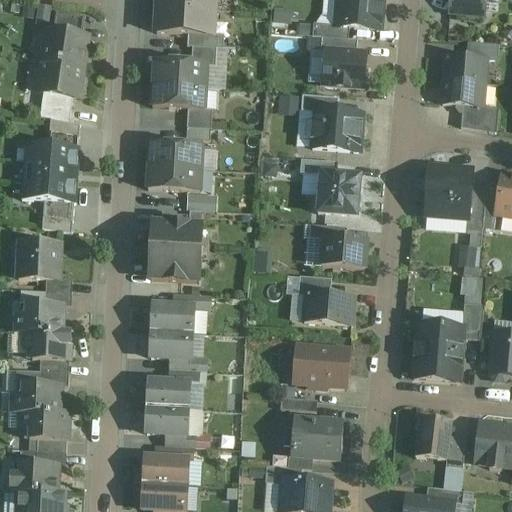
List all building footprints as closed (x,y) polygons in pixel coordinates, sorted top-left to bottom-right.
[(158,0),(158,10),(214,14),(214,0),(158,0)] [(382,0),(338,0),(336,29),(336,30),(349,31),(380,34),(382,0)] [(451,0),(450,15),(465,17),(469,20),(477,21),(481,18),(484,18),(485,0),(451,0)] [(35,9),(23,7),(22,19),(34,21),(35,9)] [(51,9),(38,7),(36,26),(49,28),(51,9)] [(214,14),(158,10),(156,36),(188,38),(212,39),(213,38),(214,14)] [(85,19),(56,14),(53,34),(82,39),(85,19)] [(300,24),(284,23),(283,35),(299,36),(300,24)] [(336,29),(313,27),(312,40),(322,41),(348,43),(349,31),(336,30),(336,29)] [(53,34),(48,34),(43,64),(83,70),(87,39),(53,34)] [(224,38),(213,38),(212,39),(188,38),(187,50),(192,50),(216,52),(223,52),(224,38)] [(312,40),(309,40),(308,53),(321,54),(322,41),(312,40)] [(348,43),(322,41),(321,54),(325,54),(325,53),(357,56),(358,44),(348,43)] [(216,52),(192,50),(191,69),(207,70),(215,70),(216,52)] [(357,56),(325,53),(325,54),(322,88),(363,92),(366,57),(357,56)] [(486,64),(446,61),(444,84),(484,88),(486,64)] [(83,70),(43,64),(38,95),(44,96),(73,100),(78,101),(83,70)] [(191,69),(155,67),(153,89),(206,91),(207,70),(191,69)] [(484,88),(444,84),(442,108),(462,110),(482,111),(482,110),(484,88)] [(206,91),(153,89),(152,111),(188,113),(204,114),(204,113),(206,91)] [(73,100),(44,96),(40,120),(51,122),(69,125),(73,100)] [(297,116),(296,98),(278,98),(278,116),(297,116)] [(338,102),(302,99),(301,114),(315,115),(315,114),(337,116),(338,102)] [(482,111),(462,110),(461,131),(496,137),(498,111),(482,110),(482,111)] [(204,114),(188,113),(187,131),(211,133),(212,114),(204,113),(204,114)] [(337,116),(315,114),(315,115),(312,152),(358,156),(361,118),(337,116)] [(69,125),(51,122),(48,149),(79,151),(80,128),(69,126),(69,125)] [(211,133),(187,131),(186,143),(210,145),(211,133)] [(48,149),(26,147),(22,203),(44,205),(74,207),(76,207),(80,151),(79,151),(48,149)] [(202,152),(150,149),(149,171),(201,174),(202,152)] [(337,166),(301,163),(300,176),(321,178),(321,177),(336,178),(337,166)] [(201,174),(149,171),(148,193),(200,196),(201,174)] [(471,174),(430,171),(426,218),(468,222),(471,185),(471,174)] [(336,178),(321,177),(321,178),(319,197),(314,199),(313,210),(318,213),(318,217),(357,220),(360,180),(336,178)] [(511,181),(502,179),(497,209),(496,217),(511,219),(511,181)] [(487,186),(471,185),(468,222),(483,223),(485,208),(487,186)] [(185,212),(214,213),(214,197),(186,196),(185,212)] [(74,207),(44,205),(42,233),(72,237),(74,207)] [(497,209),(485,208),(483,223),(483,224),(495,225),(496,217),(497,209)] [(202,230),(154,227),(153,244),(150,244),(149,266),(152,266),(151,283),(199,286),(200,269),(202,269),(203,247),(201,247),(202,230)] [(347,231),(311,228),(310,241),(324,242),(346,243),(347,231)] [(346,243),(324,242),(322,270),(364,273),(367,245),(346,243)] [(60,247),(20,246),(20,248),(23,248),(21,281),(18,281),(18,283),(46,284),(58,284),(58,283),(59,265),(57,265),(58,249),(60,249),(60,247)] [(235,280),(224,269),(210,283),(221,294),(235,280)] [(462,279),(461,304),(482,304),(482,279),(462,279)] [(331,283),(299,280),(298,298),(306,298),(306,297),(330,299),(331,283)] [(72,284),(58,283),(58,284),(46,284),(45,296),(72,297),(72,284)] [(45,296),(21,295),(21,307),(26,307),(45,308),(45,296)] [(72,297),(45,296),(45,308),(63,309),(63,310),(66,310),(71,310),(72,297)] [(330,299),(306,297),(306,298),(304,325),(351,329),(354,301),(330,299)] [(210,301),(174,299),(174,311),(194,312),(193,313),(210,314),(210,301)] [(45,308),(26,307),(25,318),(17,318),(16,336),(25,336),(25,335),(62,337),(62,336),(63,310),(63,309),(45,308)] [(483,309),(464,308),(462,332),(464,332),(463,343),(481,344),(483,309)] [(174,311),(154,310),(152,336),(192,338),(193,313),(194,312),(174,311)] [(462,332),(418,328),(413,382),(459,385),(463,343),(464,332),(462,332)] [(62,337),(25,335),(25,336),(24,353),(33,353),(32,364),(40,364),(69,365),(70,336),(62,336),(62,337)] [(192,338),(152,336),(151,361),(171,363),(191,364),(191,363),(192,338)] [(511,337),(494,336),(490,378),(492,378),(491,380),(495,384),(504,385),(508,381),(508,380),(511,379),(511,337)] [(350,353),(300,349),(299,361),(294,365),(293,383),(297,388),(310,389),(310,391),(325,393),(325,390),(346,392),(350,353)] [(191,363),(191,364),(171,363),(170,374),(206,377),(207,364),(191,363)] [(69,365),(40,364),(40,376),(69,377),(69,365)] [(206,377),(170,375),(170,386),(189,388),(211,389),(212,377),(206,377)] [(69,377),(40,376),(39,388),(60,389),(60,390),(68,390),(69,377)] [(170,386),(149,385),(148,411),(188,414),(189,388),(170,386)] [(39,388),(23,387),(22,398),(14,398),(13,416),(21,416),(22,415),(59,417),(59,416),(60,390),(60,389),(39,388)] [(317,404),(281,401),(280,413),(316,416),(317,404)] [(188,414),(148,411),(147,437),(167,438),(186,439),(188,414)] [(59,417),(22,415),(21,416),(21,433),(29,433),(29,443),(37,444),(66,445),(67,416),(59,416),(59,417)] [(452,425),(420,421),(415,460),(446,464),(448,464),(450,440),(452,425)] [(343,428),(294,424),(291,459),(291,460),(312,462),(340,464),(343,428)] [(511,431),(480,428),(475,468),(489,469),(489,473),(500,474),(501,470),(511,471),(511,431)] [(186,439),(167,438),(166,450),(193,452),(194,452),(195,439),(186,439)] [(466,442),(450,440),(448,464),(446,464),(446,470),(463,472),(466,442)] [(66,445),(37,444),(37,456),(66,457),(66,445)] [(166,450),(156,450),(156,462),(188,464),(188,465),(192,465),(193,452),(166,450)] [(66,457),(37,456),(36,468),(57,469),(57,470),(65,470),(66,457)] [(312,462),(291,460),(291,459),(288,459),(287,471),(287,472),(302,473),(311,474),(312,462)] [(156,462),(145,461),(145,472),(136,472),(135,487),(187,489),(188,465),(188,464),(156,462)] [(36,468),(20,467),(19,478),(11,477),(10,495),(18,496),(18,495),(56,497),(56,496),(57,470),(57,469),(36,468)] [(287,471),(267,470),(265,486),(282,488),(283,483),(301,485),(302,473),(287,472),(287,471)] [(301,485),(283,483),(282,488),(280,511),(328,511),(331,487),(301,485)] [(135,487),(134,502),(143,502),(142,511),(185,511),(187,489),(135,487)] [(463,495),(427,491),(426,503),(454,506),(454,507),(462,508),(463,495)] [(56,497),(18,495),(18,496),(17,511),(63,511),(64,496),(56,496),(56,497)] [(426,503),(407,501),(405,511),(453,511),(454,507),(454,506),(426,503)]
